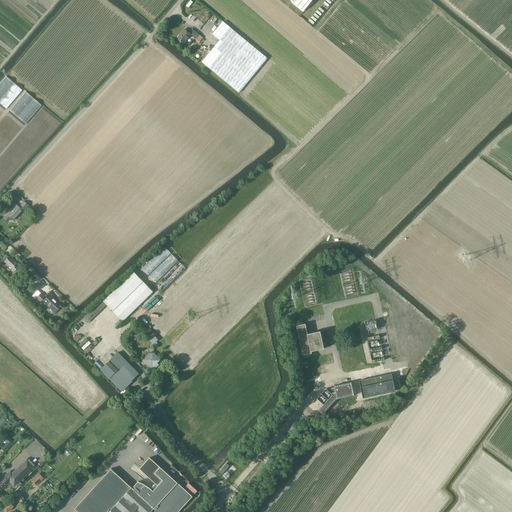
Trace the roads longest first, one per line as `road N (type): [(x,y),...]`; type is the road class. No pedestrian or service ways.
road 1 (track): [(368,255),(271,177),(436,8),(511,74)]
road 2 (unclassified): [(0,198),(181,0)]
road 3 (track): [(368,255),(511,110)]
road 4 (track): [(368,255),(375,261),(511,128)]
road 5 (track): [(511,377),(375,261)]
road 6 (track): [(298,148),(241,96),(270,60)]
road 7 (track): [(370,77),(276,0)]
